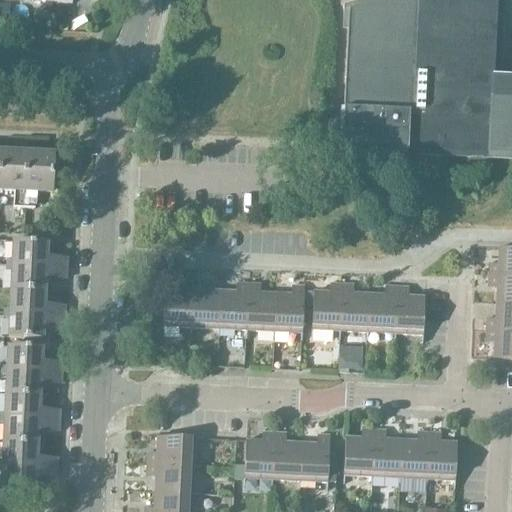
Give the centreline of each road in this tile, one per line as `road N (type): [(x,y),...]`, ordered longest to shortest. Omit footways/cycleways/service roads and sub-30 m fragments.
road 1 (residential): [(498,511),(502,431),(493,411),(475,401),(97,394)]
road 2 (residential): [(101,252),(390,267),(453,235),(511,236)]
road 3 (residential): [(101,252),(102,75)]
road 4 (residential): [(97,394),(101,252)]
